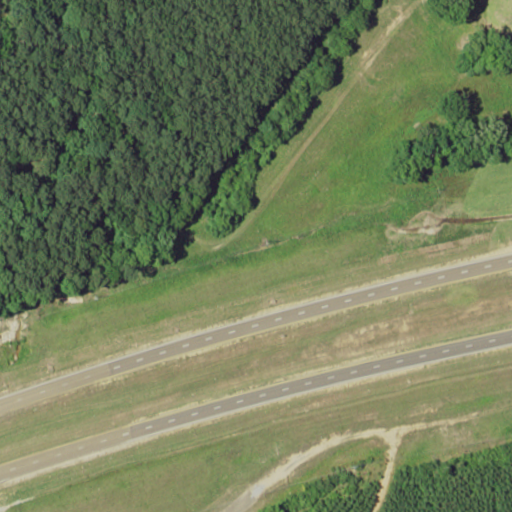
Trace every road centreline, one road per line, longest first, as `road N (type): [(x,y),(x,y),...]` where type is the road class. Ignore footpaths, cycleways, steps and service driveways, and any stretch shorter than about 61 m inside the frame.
road 1 (trunk): [(511,259),(0,404)]
road 2 (trunk): [(0,473),(185,415),(511,337)]
